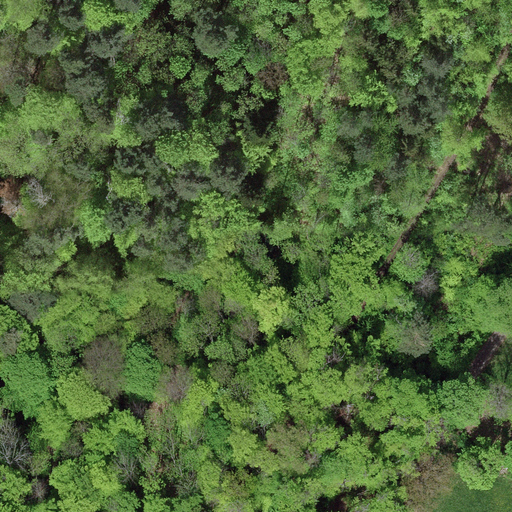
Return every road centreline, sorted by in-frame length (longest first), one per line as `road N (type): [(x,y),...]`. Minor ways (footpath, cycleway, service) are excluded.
road 1 (track): [(206,511),(432,184),(511,19)]
road 2 (track): [(511,317),(477,372),(415,511)]
